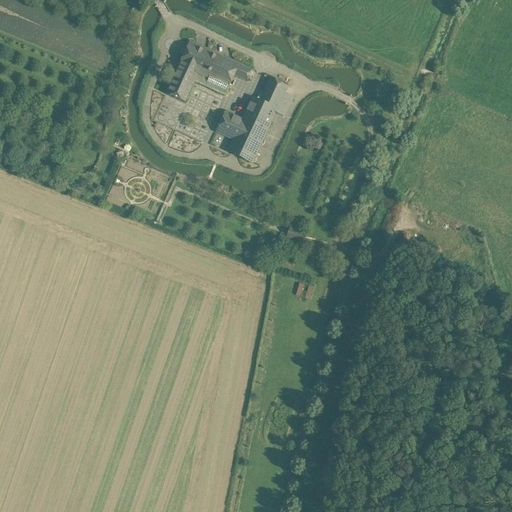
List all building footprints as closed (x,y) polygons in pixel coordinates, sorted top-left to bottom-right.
[(239,64),(190,41),(166,93),(185,101),(194,81),(225,96),(234,76),(239,64)] [(251,69),(239,64),(234,76),(246,81),(251,69)] [(270,78),(259,102),(276,109),(287,86),(270,78)] [(234,139),(229,151),(252,161),(276,109),(259,102),(253,99),(243,121),(234,139)] [(243,121),(225,113),(217,131),(234,139),(243,121)] [(302,232),(290,229),(288,237),(300,240),(302,232)] [(295,294),(308,298),(313,287),(299,282),(295,294)]
